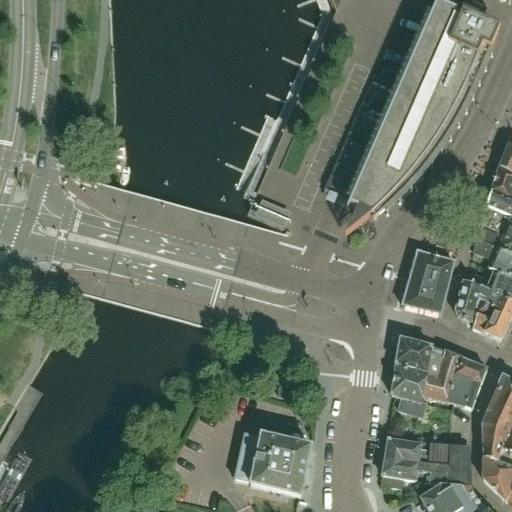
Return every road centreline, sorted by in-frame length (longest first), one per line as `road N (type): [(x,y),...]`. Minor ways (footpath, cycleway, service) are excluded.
road 1 (residential): [(20,241),(311,320),(367,318)]
road 2 (residential): [(367,318),(305,281),(30,211)]
road 3 (residential): [(367,318),(386,252),(470,150),(511,59)]
road 4 (secondary): [(30,211),(58,0)]
road 5 (residential): [(349,511),(367,318)]
road 6 (residential): [(494,511),(474,480),(474,430),(503,361)]
road 7 (residential): [(367,318),(503,361)]
